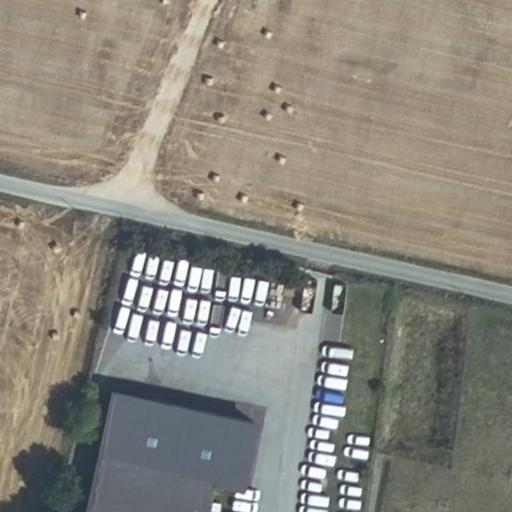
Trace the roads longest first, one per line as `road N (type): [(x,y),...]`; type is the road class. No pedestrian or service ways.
road 1 (residential): [(511,299),(0,183)]
road 2 (track): [(210,0),(143,160),(92,204)]
